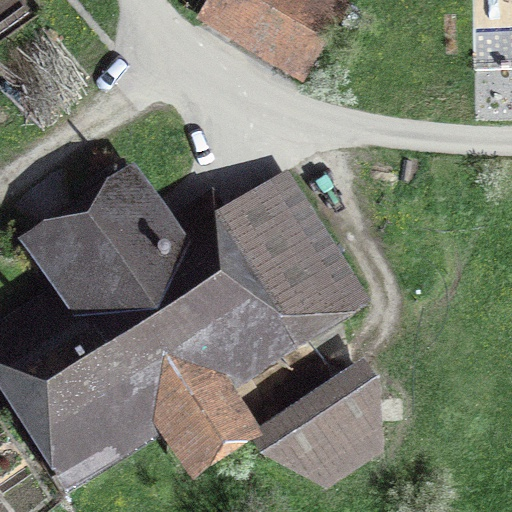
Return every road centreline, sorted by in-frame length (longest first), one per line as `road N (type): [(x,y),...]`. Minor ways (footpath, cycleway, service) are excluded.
road 1 (unclassified): [(148,0),(188,46),(272,96),(386,131),(511,140)]
road 2 (track): [(188,46),(0,195)]
